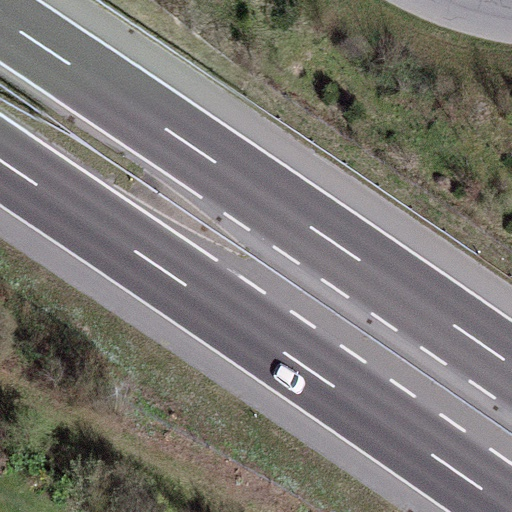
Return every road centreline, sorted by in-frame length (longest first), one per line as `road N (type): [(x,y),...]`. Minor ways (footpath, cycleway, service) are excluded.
road 1 (motorway): [(0,162),(511,510)]
road 2 (motorway): [(511,361),(0,14)]
